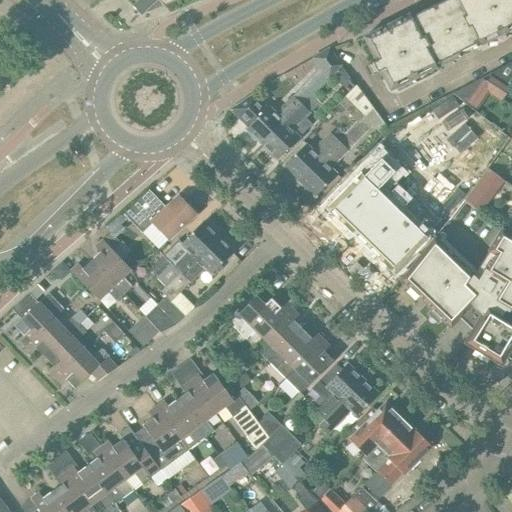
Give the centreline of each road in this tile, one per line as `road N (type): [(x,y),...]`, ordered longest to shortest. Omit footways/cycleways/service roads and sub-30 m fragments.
road 1 (residential): [(0,468),(180,335),(279,232)]
road 2 (residential): [(505,418),(465,402),(416,367),(279,232)]
road 3 (tertiary): [(192,102),(365,0)]
road 4 (tertiary): [(0,274),(130,142)]
road 5 (residential): [(279,232),(176,133)]
road 6 (tertiary): [(100,104),(0,187)]
road 7 (tertiary): [(277,0),(163,57)]
road 8 (residential): [(438,511),(486,474),(505,418)]
